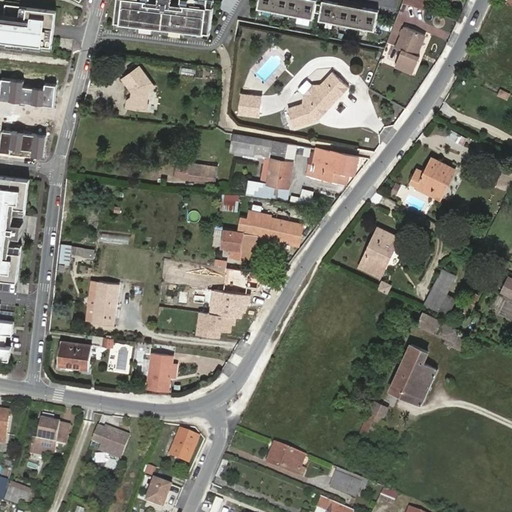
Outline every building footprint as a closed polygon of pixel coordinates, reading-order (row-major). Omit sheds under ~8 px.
[(119,0),(117,24),(212,35),(215,0),(182,0),(182,1),(178,1),(174,0),(119,0)] [(230,12),(236,0),(221,0),(218,7),(230,12)] [(260,0),(260,4),(315,15),(316,10),(322,11),(321,17),(376,28),(380,10),(333,0),(324,0),(324,3),(318,2),(318,0),(260,0)] [(410,0),(409,4),(424,11),(428,0),(410,0)] [(0,41),(52,48),(56,8),(5,2),(4,13),(0,12),(0,41)] [(285,21),(306,23),(307,16),(286,14),(285,21)] [(400,66),(415,30),(406,26),(398,46),(404,48),(397,65),(400,66)] [(425,34),(415,30),(400,66),(414,71),(420,56),(418,55),(425,34)] [(141,62),(124,74),(135,88),(134,93),(130,96),(129,103),(150,106),(151,100),(146,94),(147,89),(157,82),(141,62)] [(195,64),(182,62),(181,69),(194,70),(195,64)] [(355,84),(338,67),(326,79),(311,93),(313,98),(309,99),(293,105),(299,125),(322,115),(355,84)] [(2,83),(0,82),(0,99),(56,107),(59,85),(47,84),(47,88),(25,85),(26,81),(2,77),(2,83)] [(315,78),(305,90),(309,99),(313,98),(311,93),(326,79),(315,78)] [(500,88),(497,95),(506,99),(509,93),(500,88)] [(263,95),(242,92),(239,113),(260,116),(263,95)] [(463,145),(467,137),(450,129),(446,137),(463,145)] [(2,130),(0,151),(12,152),(12,147),(33,149),(33,154),(44,155),(46,135),(2,130)] [(262,137),(233,131),(231,143),(261,148),(262,137)] [(262,137),(261,148),(273,150),(275,139),(262,137)] [(297,142),(275,139),(273,150),(267,182),(290,185),(297,142)] [(355,173),(360,153),(316,145),(313,160),(309,160),(307,173),(334,177),(336,170),(355,173)] [(411,181),(419,185),(420,182),(439,191),(446,177),(451,179),(456,169),(433,156),(425,171),(417,168),(411,181)] [(189,176),(214,180),(217,165),(192,161),(189,176)] [(0,174),(0,278),(17,280),(22,245),(10,243),(11,235),(21,236),(23,222),(13,221),(14,212),(25,214),(29,178),(0,174)] [(420,182),(419,185),(418,187),(441,198),(451,179),(446,177),(439,191),(420,182)] [(290,185),(267,182),(267,185),(265,184),(264,195),(270,196),(270,195),(288,197),(290,185)] [(290,196),(290,202),(312,204),(313,190),(301,189),(300,196),(290,196)] [(223,198),(222,208),(245,210),(246,201),(223,198)] [(231,256),(253,260),(257,236),(266,238),(265,243),(288,247),(289,242),(299,243),(304,224),(272,216),(272,213),(250,209),(248,219),(251,220),(250,230),(225,227),(222,247),(231,249),(231,256)] [(388,251),(392,253),(399,238),(379,228),(365,259),(384,268),(390,256),(387,255),(388,251)] [(128,242),(129,236),(101,233),(100,240),(128,242)] [(69,264),(71,245),(61,244),(60,263),(69,264)] [(84,253),(85,246),(74,244),(74,252),(84,253)] [(95,248),(85,246),(84,253),(84,255),(94,257),(95,248)] [(215,258),(214,265),(226,267),(227,260),(215,258)] [(384,268),(365,259),(361,265),(381,274),(384,268)] [(164,263),(162,275),(178,278),(180,265),(164,263)] [(425,303),(438,310),(456,275),(443,268),(425,303)] [(502,292),(511,296),(511,278),(509,277),(502,292)] [(86,319),(94,320),(114,324),(120,282),(99,279),(91,278),(86,319)] [(384,280),(379,289),(389,294),(393,285),(384,280)] [(252,294),(213,290),(211,312),(236,315),(249,316),(252,294)] [(472,308),(479,294),(470,290),(463,303),(472,308)] [(500,312),(511,319),(511,318),(511,302),(508,300),(500,312)] [(234,331),(236,315),(211,312),(200,310),(197,335),(221,338),(222,330),(234,331)] [(452,345),(460,349),(466,335),(441,322),(441,321),(423,312),(418,324),(445,337),(453,342),(452,345)] [(12,320),(0,318),(0,357),(8,359),(9,347),(4,346),(5,332),(11,333),(12,320)] [(114,337),(103,336),(102,345),(112,346),(114,337)] [(90,368),(93,342),(62,338),(59,364),(90,368)] [(428,352),(411,344),(390,390),(421,403),(437,369),(423,362),(428,352)] [(170,375),(171,363),(172,355),(152,351),(148,387),(168,389),(170,375)] [(178,364),(171,363),(170,375),(176,376),(178,364)] [(387,407),(374,401),(369,413),(381,417),(382,418),(387,407)] [(0,413),(0,441),(5,443),(9,415),(0,413)] [(360,433),(371,439),(381,417),(369,413),(360,433)] [(61,421),(43,418),(40,439),(33,438),(30,452),(47,455),(48,451),(56,452),(61,421)] [(121,459),(130,436),(106,427),(105,430),(98,427),(93,440),(103,444),(100,451),(121,459)] [(200,436),(180,429),(174,445),(194,452),(200,436)] [(296,473),(304,454),(275,442),(267,461),(296,473)] [(190,462),(194,452),(174,445),(170,454),(190,462)] [(148,473),(151,466),(144,464),(141,470),(148,473)] [(330,485),(337,489),(343,475),(336,472),(330,485)] [(343,475),(337,489),(352,494),(358,481),(343,475)] [(168,482),(160,480),(154,477),(145,501),(163,507),(173,484),(168,482)] [(31,488),(13,482),(8,494),(26,501),(31,488)] [(394,501),(397,491),(383,486),(380,497),(394,501)] [(216,496),(209,511),(217,511),(223,498),(216,496)] [(318,507),(329,511),(354,511),(355,510),(322,496),(318,507)]
